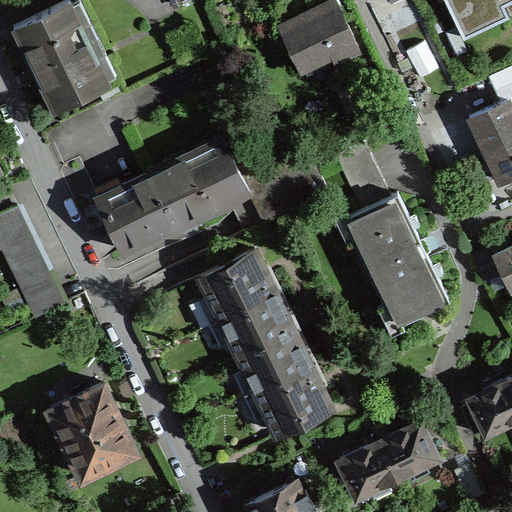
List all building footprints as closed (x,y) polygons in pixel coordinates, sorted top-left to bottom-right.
[(38,74),(55,108),(110,81),(71,0),(61,0),(14,23),(38,74)] [(301,65),(329,52),(332,59),(358,47),(335,0),(321,0),(323,4),(297,16),(281,24),(282,26),(279,29),(286,44),(290,43),(301,65)] [(447,0),(464,35),(509,13),(504,2),(507,0),(447,0)] [(511,83),(511,63),(489,74),(497,91),(511,83)] [(481,153),(511,138),(511,104),(510,100),(466,120),(481,153)] [(234,156),(223,133),(97,194),(107,215),(123,248),(248,188),(264,221),(328,189),(309,148),(259,172),(248,149),(234,156)] [(511,181),(511,138),(481,153),(498,188),(511,181)] [(336,154),(363,212),(393,198),(365,140),(336,154)] [(363,212),(346,220),(397,329),(449,305),(398,195),(393,198),(363,212)] [(0,241),(20,282),(20,281),(49,268),(26,220),(18,203),(0,211),(0,241)] [(511,245),(495,253),(491,245),(487,247),(474,254),(486,278),(499,272),(511,296),(511,295),(511,245)] [(201,272),(210,291),(199,297),(221,342),(232,337),(237,347),(246,365),(234,371),(256,416),(268,410),(277,430),(331,404),(298,335),(300,334),(291,314),(288,315),(255,246),(201,272)] [(36,314),(65,300),(49,268),(20,281),(36,314)] [(484,425),(486,429),(494,425),(511,416),(511,381),(509,374),(469,394),(470,397),(461,402),(475,430),(484,425)] [(82,473),(136,447),(117,407),(103,380),(49,406),(82,473)] [(380,437),(397,472),(404,469),(437,453),(420,417),(380,437)] [(372,485),(372,484),(397,472),(380,437),(340,456),(360,497),(374,490),(372,485)] [(456,468),(469,495),(484,488),(471,460),(456,468)] [(302,489),(296,477),(250,500),(251,503),(247,509),(248,511),(313,511),(310,504),(314,502),(306,487),(302,489)]
